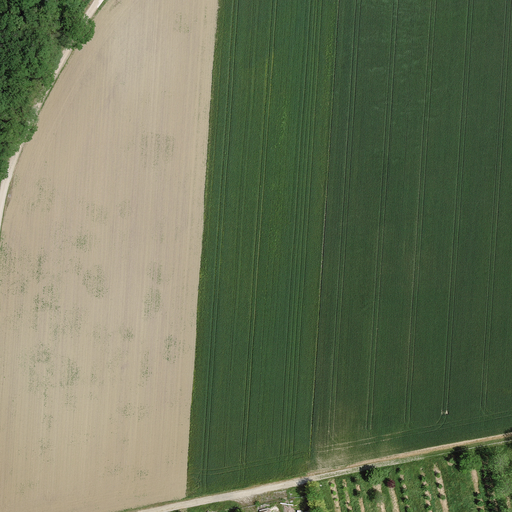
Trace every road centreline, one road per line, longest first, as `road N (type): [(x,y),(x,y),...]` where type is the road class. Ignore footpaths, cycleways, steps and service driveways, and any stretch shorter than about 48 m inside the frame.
road 1 (track): [(149,511),(511,437)]
road 2 (track): [(99,0),(28,115),(0,209)]
